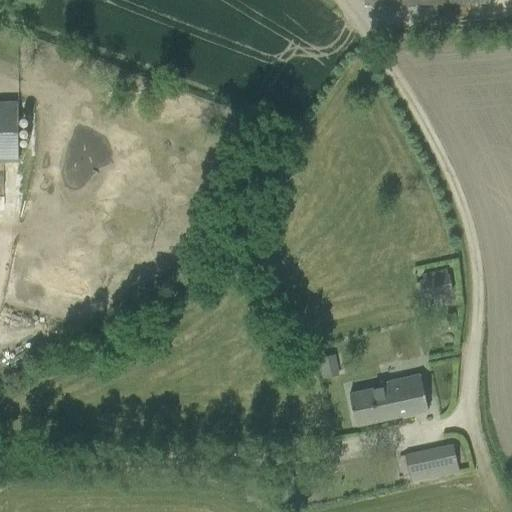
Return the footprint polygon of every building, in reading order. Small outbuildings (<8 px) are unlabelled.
[(0,102),(0,163),(16,163),(16,102),(0,102)] [(275,171),(256,193),(267,203),(287,182),(275,171)] [(16,262),(9,298),(32,303),(40,267),(16,262)] [(418,282),(422,299),(451,293),(448,275),(418,282)] [(387,386),(349,395),(356,427),(428,411),(420,375),(386,382),(387,386)] [(458,474),(451,443),(405,453),(406,456),(399,458),(403,478),(409,476),(411,484),(458,474)]
